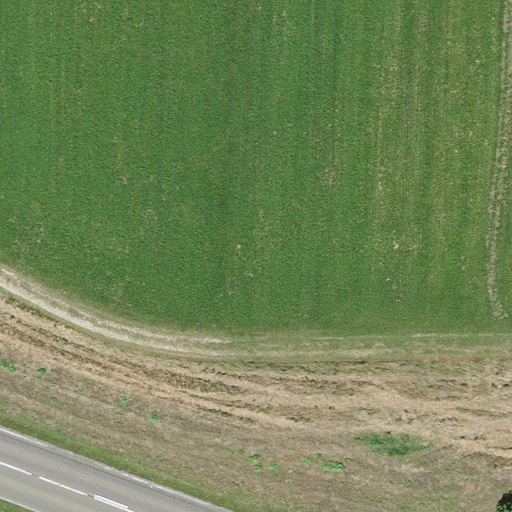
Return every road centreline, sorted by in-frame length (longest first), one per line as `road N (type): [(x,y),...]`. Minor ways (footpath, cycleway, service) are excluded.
road 1 (track): [(0,278),(153,338),(399,346),(511,340)]
road 2 (primary): [(0,464),(126,511)]
